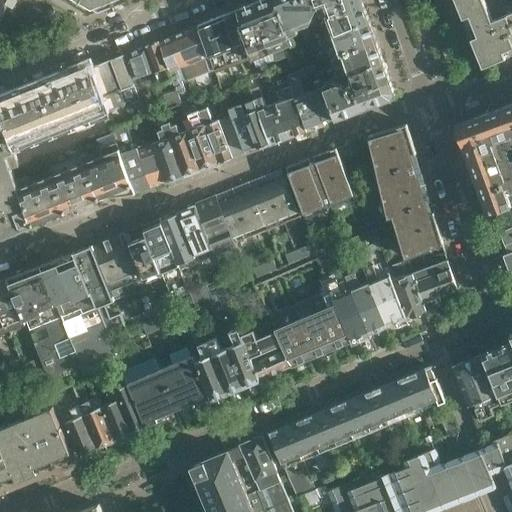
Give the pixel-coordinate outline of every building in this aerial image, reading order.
[(128,0),(80,0),(100,11),(115,5),(127,1),(128,0)] [(289,36),(276,0),(260,0),(256,2),(266,29),(264,29),(271,48),(291,41),(289,36)] [(306,20),(298,0),(276,0),(289,36),(299,33),(295,24),(306,20)] [(316,0),(298,0),(306,20),(313,17),(318,6),(319,6),(316,0)] [(363,1),(363,0),(316,0),(319,6),(327,3),(331,13),(363,1)] [(493,20),(484,0),(456,0),(469,30),(493,20)] [(370,20),(366,7),(365,8),(363,1),(331,13),(328,16),(335,33),(370,20)] [(266,29),(256,2),(239,9),(244,22),(241,23),(245,32),(242,33),(248,50),(250,50),(252,55),(271,48),(264,29),(266,29)] [(239,9),(225,14),(237,46),(243,62),(253,59),(252,55),(250,50),(248,50),(242,33),(245,32),(241,23),(244,22),(239,9)] [(511,55),(511,12),(493,20),(469,30),(484,67),(511,55)] [(237,46),(225,14),(212,19),(229,66),(234,64),(233,61),(235,60),(231,49),(237,46)] [(229,66),(212,19),(199,25),(211,56),(217,54),(221,65),(223,65),(224,68),(229,66)] [(376,40),(374,33),(375,33),(370,20),(335,33),(338,44),(330,47),(334,57),(377,40),(377,39),(376,40)] [(211,56),(199,25),(173,35),(184,66),(190,64),(194,75),(197,74),(198,78),(208,74),(206,71),(209,70),(204,58),(211,56)] [(184,66),(173,35),(159,41),(175,83),(177,82),(182,80),(177,68),(184,66)] [(384,60),(380,48),(379,48),(377,41),(378,41),(377,40),(334,57),(337,66),(345,63),(348,72),(352,73),(384,60)] [(181,93),(177,82),(175,83),(159,41),(146,46),(155,72),(162,69),(170,93),(164,95),(169,109),(179,106),(175,96),(181,93)] [(155,72),(146,46),(124,55),(133,80),(155,72)] [(133,80),(124,55),(110,60),(121,90),(135,84),(133,80)] [(121,90),(110,60),(91,67),(108,110),(112,109),(110,102),(113,101),(111,93),(121,90)] [(390,80),(388,73),(389,73),(384,60),(352,73),(355,81),(346,84),(350,95),(390,80)] [(108,110),(91,67),(72,75),(92,125),(111,117),(108,110)] [(260,78),(258,72),(247,76),(250,82),(260,78)] [(92,125),(72,75),(54,82),(74,132),(92,125)] [(337,119),(325,87),(322,78),(311,82),(314,90),(304,94),(300,85),(292,87),(308,130),(337,119)] [(337,119),(392,98),(393,98),(393,97),(393,96),(394,93),(395,93),(396,92),(395,91),(391,80),(390,80),(350,95),(346,84),(340,81),(325,87),(337,119)] [(74,132),(54,82),(35,89),(55,139),(74,132)] [(308,130),(292,87),(284,91),(288,100),(278,103),(290,136),(308,130)] [(55,139),(35,89),(0,103),(0,109),(18,154),(55,139)] [(290,136),(278,103),(268,107),(264,98),(256,101),(272,143),(290,136)] [(272,143),(256,101),(248,104),(251,113),(246,115),(259,148),(272,143)] [(258,146),(246,115),(242,103),(230,108),(232,115),(245,150),(258,146)] [(511,103),(493,111),(503,138),(504,141),(511,145),(511,144),(511,103)] [(0,238),(33,225),(11,171),(23,166),(18,154),(0,109),(0,238)] [(233,157),(220,120),(211,123),(205,109),(201,111),(220,162),(233,157)] [(220,162),(201,111),(196,113),(197,116),(193,118),(196,126),(187,129),(202,169),(220,162)] [(493,142),(503,138),(493,111),(457,125),(474,171),(496,162),(491,148),(495,146),(493,142)] [(245,150),(232,115),(220,120),(233,157),(246,152),(245,150)] [(202,169),(187,129),(178,132),(176,124),(171,126),(170,122),(165,124),(184,176),(202,169)] [(184,176),(165,124),(160,126),(162,129),(158,131),(160,139),(152,142),(156,153),(167,182),(184,176)] [(443,241),(406,124),(371,135),(383,173),(380,174),(392,213),(388,214),(389,215),(395,213),(409,256),(410,256),(409,252),(443,241)] [(136,193),(126,165),(113,130),(23,166),(11,171),(33,225),(67,211),(100,199),(136,193)] [(511,177),(511,158),(511,159),(509,150),(511,145),(504,141),(503,138),(493,142),(495,146),(491,148),(496,162),(474,171),(482,192),(504,184),(503,181),(511,177)] [(151,188),(136,146),(134,141),(127,144),(134,161),(126,165),(136,193),(151,188)] [(167,182),(156,153),(147,156),(142,143),(136,146),(151,188),(167,182)] [(355,194),(337,147),(314,156),(316,162),(312,163),(310,157),(287,166),(305,213),(355,194)] [(284,175),(281,168),(266,174),(285,221),(301,215),(285,174),(284,175)] [(285,221),(266,174),(250,181),(268,228),(285,221)] [(511,177),(503,181),(504,184),(482,192),(490,214),(511,204),(511,177)] [(268,228),(250,181),(234,187),(252,234),(268,228)] [(252,234),(234,187),(217,194),(236,240),(252,234)] [(237,245),(236,240),(217,194),(195,202),(196,204),(211,241),(216,254),(237,245)] [(211,241),(196,204),(179,211),(180,213),(198,258),(201,265),(204,264),(203,260),(210,257),(204,244),(211,241)] [(198,258),(180,213),(162,220),(175,254),(176,257),(180,266),(198,258)] [(162,220),(160,217),(143,224),(162,271),(164,275),(170,273),(169,270),(180,266),(176,257),(175,254),(162,220)] [(511,269),(511,219),(511,218),(505,221),(509,230),(502,233),(509,251),(497,256),(503,272),(511,269)] [(162,271),(143,224),(126,231),(142,269),(145,278),(162,271)] [(377,229),(366,232),(371,244),(378,241),(381,240),(377,229)] [(142,269),(126,231),(110,238),(122,269),(125,276),(142,269)] [(366,232),(356,236),(360,248),(371,244),(366,232)] [(356,236),(346,240),(350,251),(358,249),(360,248),(356,236)] [(122,269),(110,238),(93,245),(108,283),(125,276),(122,269)] [(346,240),(336,244),(340,255),(350,251),(346,240)] [(336,244),(326,248),(330,259),(340,255),(336,244)] [(114,300),(92,245),(76,251),(110,339),(127,332),(120,316),(111,320),(105,304),(114,300)] [(326,248),(315,251),(318,259),(320,263),(321,262),(330,259),(326,248)] [(110,339),(76,251),(42,264),(83,368),(117,355),(110,339)] [(424,301),(413,272),(409,260),(401,263),(406,275),(394,280),(408,317),(427,309),(424,301)] [(459,289),(448,260),(413,272),(424,301),(459,289)] [(408,317),(394,280),(391,272),(380,277),(375,263),(365,267),(371,280),(372,280),(389,324),(408,317)] [(83,368),(42,264),(9,278),(25,319),(50,381),(83,368)] [(372,280),(371,280),(362,284),(357,271),(347,275),(353,288),(370,332),(389,324),(372,280)] [(25,319),(9,278),(0,281),(0,308),(7,326),(25,319)] [(370,332),(353,288),(343,292),(338,279),(329,282),(331,288),(351,340),(370,332)] [(234,299),(228,284),(213,290),(219,305),(234,299)] [(351,340),(331,288),(271,314),(278,331),(293,365),(351,340)] [(194,300),(191,292),(174,299),(177,307),(194,300)] [(212,307),(199,313),(196,314),(201,325),(217,318),(212,307)] [(293,365),(278,331),(256,340),(248,322),(239,326),(240,328),(261,379),(293,365)] [(261,379),(240,328),(230,332),(235,345),(229,347),(245,385),(261,379)] [(229,392),(207,341),(204,334),(196,337),(199,345),(191,348),(195,356),(212,399),(229,392)] [(245,385),(229,347),(222,350),(217,337),(207,341),(229,392),(245,385)] [(511,342),(499,348),(511,380),(511,342)] [(511,399),(511,380),(499,348),(484,354),(504,403),(511,399)] [(504,403),(484,354),(454,366),(470,407),(480,403),(481,407),(479,408),(484,419),(497,413),(494,407),(504,403)] [(212,399),(195,356),(128,384),(146,426),(147,426),(159,421),(158,418),(199,400),(200,404),(212,399)] [(145,373),(162,366),(158,356),(141,363),(145,373)] [(37,369),(34,360),(22,364),(26,374),(37,369)] [(26,374),(22,364),(11,369),(15,378),(26,374)] [(447,401),(432,366),(414,373),(429,408),(447,401)] [(146,426),(128,384),(122,369),(117,371),(124,386),(118,388),(136,431),(146,426)] [(429,408),(414,373),(396,380),(411,416),(429,408)] [(411,416),(396,380),(378,388),(393,423),(411,416)] [(136,431),(118,388),(108,393),(112,403),(103,407),(117,439),(136,431)] [(393,423),(378,388),(360,395),(375,430),(393,423)] [(375,430),(360,395),(342,402),(357,438),(375,430)] [(117,439),(103,407),(94,410),(90,400),(80,404),(99,447),(117,439)] [(357,438),(342,402),(324,410),(339,445),(357,438)] [(99,447),(80,404),(62,412),(79,455),(99,447)] [(74,456),(54,405),(7,424),(28,475),(74,456)] [(339,445),(324,410),(306,417),(321,453),(339,445)] [(321,453),(306,417),(288,425),(303,460),(304,459),(321,453)] [(0,485),(28,475),(7,424),(0,427),(0,485)] [(303,460),(288,425),(270,432),(297,495),(316,487),(304,459),(303,460)] [(430,511),(491,488),(495,486),(494,485),(496,484),(491,473),(492,472),(496,482),(498,482),(494,473),(497,471),(496,470),(507,466),(511,480),(511,493),(504,496),(505,498),(506,497),(511,511),(511,433),(485,444),(486,448),(482,449),(481,448),(480,449),(480,450),(478,451),(441,465),(440,463),(441,463),(441,461),(440,462),(435,450),(436,450),(436,448),(405,460),(406,462),(407,461),(409,467),(385,476),(382,471),(384,471),(383,469),(329,491),(329,492),(330,492),(335,503),(334,504),(334,505),(336,504),(338,511),(430,511)] [(280,478),(262,436),(262,435),(241,444),(239,445),(231,449),(229,449),(255,511),(266,511),(264,507),(256,489),(280,478)] [(255,511),(229,449),(207,459),(192,465),(211,511),(255,511)] [(288,497),(280,478),(256,489),(264,507),(288,497)] [(294,511),(288,497),(264,507),(266,511),(294,511)] [(103,511),(100,503),(78,511),(103,511)]
